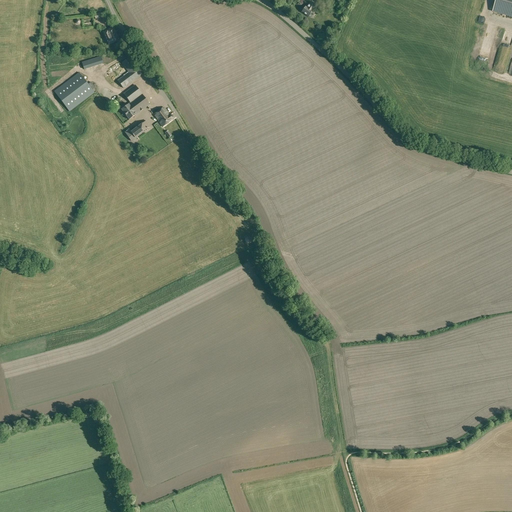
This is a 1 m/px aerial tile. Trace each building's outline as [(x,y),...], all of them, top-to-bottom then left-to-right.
[(511,0),(496,0),(493,11),(511,16),(511,0)] [(309,16),(311,18),(313,14),(312,14),(313,12),(312,11),(316,5),(311,1),(309,4),(307,7),(305,6),(302,12),(308,16),(309,16)] [(103,32),(109,45),(118,40),(113,27),(107,30),(107,31),(103,32)] [(82,63),(84,69),(89,68),(103,63),(101,56),(83,61),(83,62),(82,63)] [(118,81),(123,88),(142,74),(129,57),(122,63),(126,68),(114,77),(118,81)] [(54,91),(69,112),(94,92),(93,90),(95,88),(91,82),(88,84),(79,72),(54,91)] [(121,109),(129,120),(136,114),(150,104),(135,85),(124,94),(130,103),(121,109)] [(153,114),(163,127),(172,120),(172,119),(173,118),(173,116),(173,115),(172,115),(171,114),(169,115),(163,107),(153,114)] [(125,132),(131,141),(135,138),(150,126),(146,121),(131,132),(129,129),(125,132)]
